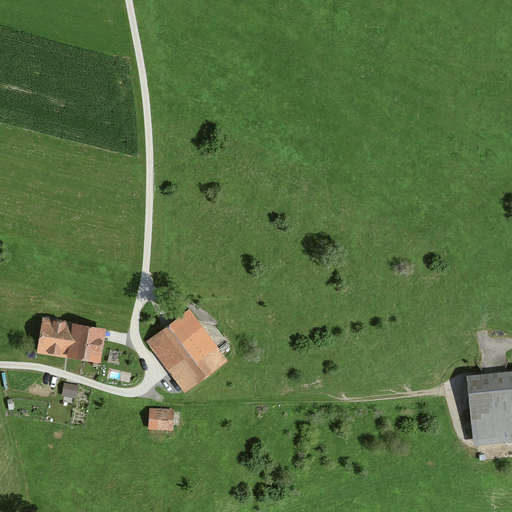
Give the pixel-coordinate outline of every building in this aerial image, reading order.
[(186,314),(145,342),(178,390),(219,361),(186,314)] [(98,331),(38,320),(32,353),(93,364),(98,331)] [(115,360),(103,358),(101,369),(112,371),(115,360)] [(511,367),(478,371),(467,372),(467,375),(474,443),(511,439),(511,367)] [(73,386),(60,384),(58,396),(71,398),(73,386)] [(169,414),(147,412),(145,429),(167,432),(169,414)]
